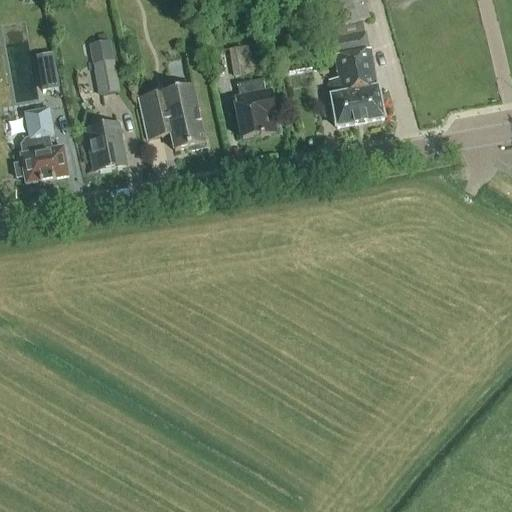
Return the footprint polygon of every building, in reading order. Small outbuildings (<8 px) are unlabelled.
[(368,52),(365,34),(363,35),(360,23),(366,22),(360,0),(327,0),(336,30),(338,40),(331,41),(339,81),(329,83),(332,99),(331,99),(337,131),(384,122),(370,52),(368,52)] [(119,94),(109,42),(88,46),(98,98),(119,94)] [(257,75),(252,47),(227,52),(232,80),(257,75)] [(52,56),(36,58),(43,93),(58,90),(52,56)] [(269,111),(274,110),(271,94),(265,95),(262,82),(237,87),(240,100),(236,101),(244,141),(274,135),(269,111)] [(174,153),(189,150),(190,154),(205,151),(192,89),(138,101),(148,143),(170,138),(174,153)] [(50,139),(54,138),(49,112),(27,117),(24,117),(28,140),(25,140),(19,148),(22,165),(13,166),(15,181),(25,180),(26,186),(39,184),(40,185),(54,182),(54,181),(67,179),(63,151),(52,153),(50,139)] [(94,174),(125,169),(118,127),(86,132),(94,174)]
